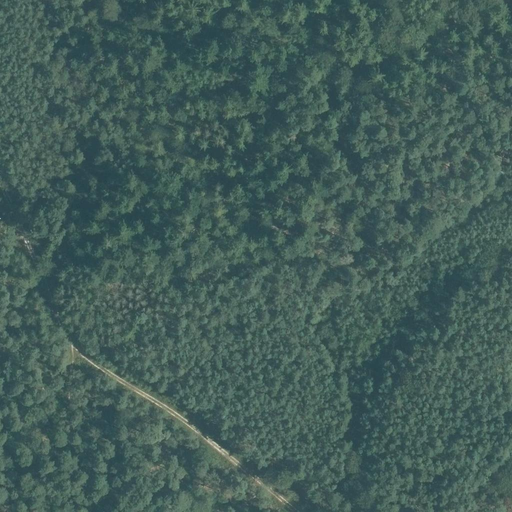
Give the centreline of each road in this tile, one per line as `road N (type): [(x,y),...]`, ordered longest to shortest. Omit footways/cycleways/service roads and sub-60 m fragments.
road 1 (track): [(76,347),(296,511)]
road 2 (track): [(0,184),(76,347)]
